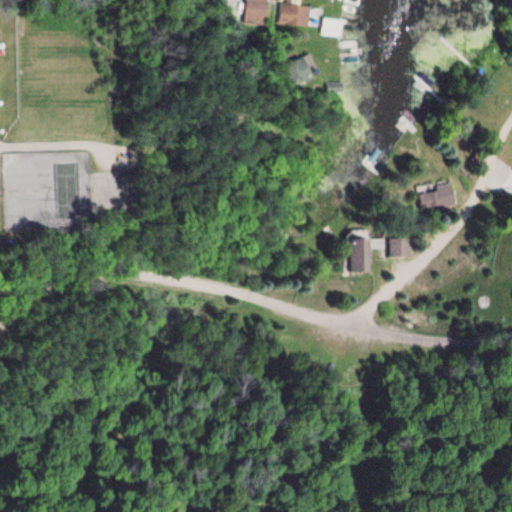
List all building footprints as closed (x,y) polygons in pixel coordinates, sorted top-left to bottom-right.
[(244,0),(245,27),(265,27),(265,0),(244,0)] [(307,27),(308,6),(278,5),(278,26),(307,27)] [(339,38),(341,20),(321,18),(319,36),(339,38)] [(311,76),(302,59),(288,66),(297,83),(311,76)] [(414,188),(418,211),(452,206),(448,182),(414,188)] [(345,238),(345,273),(366,273),(366,238),(345,238)] [(404,238),(386,238),(386,257),(404,257),(404,238)]
